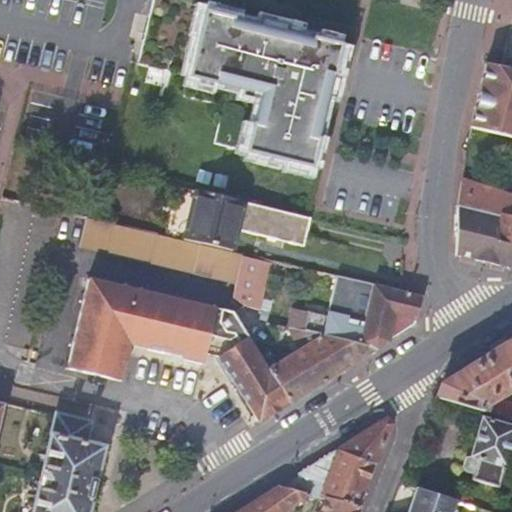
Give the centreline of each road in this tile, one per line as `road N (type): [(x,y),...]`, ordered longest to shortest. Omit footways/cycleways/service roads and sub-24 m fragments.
road 1 (residential): [(472,0),(426,237),(479,323)]
road 2 (residential): [(0,351),(24,374),(187,412),(234,474)]
road 3 (secondary): [(234,474),(405,369)]
road 4 (residential): [(379,511),(423,411),(405,369)]
